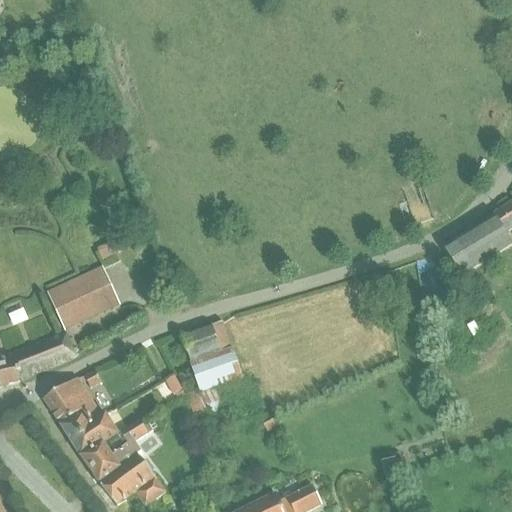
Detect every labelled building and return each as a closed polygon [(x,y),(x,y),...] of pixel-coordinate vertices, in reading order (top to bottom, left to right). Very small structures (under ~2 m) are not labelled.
[(511,204),(493,216),(494,218),(443,249),(461,278),(511,246),(511,245),(505,235),(511,230),(511,204)] [(119,306),(102,270),(49,294),(64,331),(119,306)] [(469,348),(491,334),(480,316),(458,330),(469,348)] [(201,393),(197,395),(206,413),(208,417),(224,412),(219,402),(215,389),(229,384),(232,391),(244,387),(236,363),(222,324),(181,338),(201,393)] [(21,383),(77,359),(68,336),(15,359),(0,362),(0,389),(21,384),(21,383)] [(101,384),(95,373),(84,378),(90,390),(101,384)] [(185,397),(174,378),(165,382),(173,396),(175,395),(178,401),(185,397)] [(93,424),(102,419),(77,380),(43,402),(61,427),(85,412),(93,424)] [(206,413),(197,395),(196,392),(191,395),(186,398),(191,409),(196,418),(206,413)] [(85,412),(61,427),(60,427),(80,459),(117,436),(105,417),(102,419),(93,424),(85,412)] [(128,447),(125,449),(116,456),(123,467),(120,470),(99,485),(116,508),(135,495),(145,510),(165,495),(137,457),(141,454),(133,443),(152,433),(146,422),(141,425),(139,422),(120,433),(128,447)] [(125,449),(117,436),(80,459),(99,485),(123,467),(116,456),(125,449)] [(309,511),(321,506),(312,487),(279,503),(275,496),(241,511),(309,511)]
